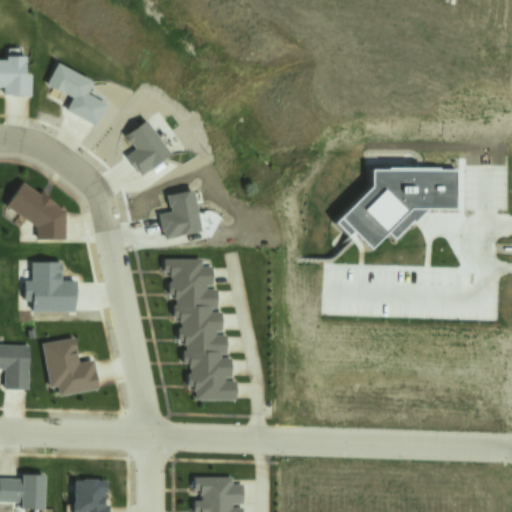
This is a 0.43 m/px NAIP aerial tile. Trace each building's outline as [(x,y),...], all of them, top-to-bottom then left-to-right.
[(0,58),(0,93),(10,93),(10,95),(29,95),(29,72),(23,72),(23,55),(3,55),(3,58),(0,58)] [(54,61),(42,83),(61,93),(62,92),(70,96),(63,108),(92,124),(103,103),(84,92),(90,80),(54,61)] [(145,124),(127,139),(136,149),(124,159),(141,180),(171,155),(145,124)] [(19,181),(2,205),(34,226),(34,238),(63,239),(63,209),(60,209),(52,203),(53,201),(45,196),(46,194),(39,189),(36,192),(19,181)] [(160,258),(160,271),(166,271),(166,275),(169,275),(169,281),(166,281),(166,293),(171,293),(171,298),(173,298),(174,304),(170,304),(170,316),(176,316),(176,321),(178,321),(179,327),(175,327),(175,340),(180,340),(180,345),(183,345),(183,349),(180,349),(180,361),(185,362),(185,367),(188,367),(188,373),(185,372),(184,386),(190,386),(190,390),(192,390),(192,399),(233,399),(233,380),(223,379),(223,377),(229,377),(229,357),(225,357),(224,335),(213,334),(213,330),(218,330),(218,312),(209,311),(208,307),(214,307),(214,289),(204,289),(203,284),(209,284),(209,265),(199,265),(198,258),(160,258)] [(43,347),(50,391),(58,390),(60,398),(96,392),(92,363),(79,365),(75,342),(43,347)] [(0,346),(30,347),(30,370),(25,370),(25,390),(5,390),(6,369),(0,369),(0,346)] [(43,511),(44,476),(19,476),(19,482),(0,481),(0,501),(22,502),(22,510),(32,510),(32,511),(43,511)] [(71,479),(80,479),(80,478),(95,477),(95,479),(104,479),(104,492),(101,492),(101,504),(106,504),(106,507),(105,507),(105,511),(70,511),(70,503),(72,503),(72,490),(66,490),(66,483),(71,483),(71,479)] [(232,480),(195,481),(195,497),(202,497),(202,503),(194,503),(194,511),(242,511),(230,511),(230,505),(242,505),(241,487),(232,487),(232,480)]
